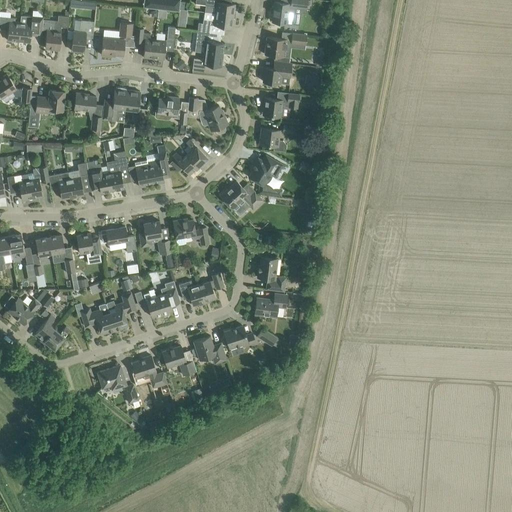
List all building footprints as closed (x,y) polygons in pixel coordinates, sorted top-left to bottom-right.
[(70,0),(70,6),(95,8),(95,2),(80,0),(70,0)] [(161,0),(144,0),(143,6),(161,8),(161,0)] [(179,0),(161,0),(161,8),(179,10),(179,0)] [(207,5),(206,12),(234,15),(235,3),(214,1),(214,0),(206,0),(207,0),(207,5)] [(286,23),(293,24),(296,7),(307,9),(308,0),(283,0),(284,2),(274,1),(272,21),(286,23)] [(21,14),(21,22),(19,41),(30,42),(31,32),(41,33),(43,13),(32,12),(32,15),(21,14)] [(197,31),(221,34),(224,34),(225,26),(232,27),(234,15),(206,12),(205,12),(203,23),(198,22),(197,31)] [(7,40),(19,41),(21,22),(15,21),(15,17),(0,15),(0,29),(8,30),(7,40)] [(45,48),(59,49),(61,26),(68,27),(69,16),(58,15),(58,20),(55,20),(54,30),(47,29),(45,48)] [(73,30),(71,50),(84,51),(86,31),(93,32),(94,21),(81,19),(80,31),(73,30)] [(119,35),(120,35),(119,38),(103,37),(101,54),(110,55),(110,53),(123,54),(125,35),(131,36),(131,35),(132,23),(121,22),(119,35)] [(168,26),(167,38),(174,39),(175,27),(168,26)] [(143,57),(154,58),(155,39),(150,38),(150,32),(143,32),(143,28),(136,27),(135,41),(142,42),(142,41),(145,41),(143,57)] [(205,45),(204,52),(223,54),(224,42),(220,42),(221,34),(197,31),(196,44),(205,45)] [(291,42),(306,44),(307,34),(292,33),(291,42)] [(264,54),(274,55),(282,56),(283,48),(286,49),(287,39),(277,37),(267,36),(264,54)] [(155,39),(154,58),(164,59),(166,40),(155,39)] [(223,54),(204,52),(203,59),(194,58),(193,61),(192,70),(204,72),(205,64),(221,66),(223,54)] [(179,69),(184,66),(180,60),(175,64),(179,69)] [(263,66),(262,76),(264,77),(263,81),(273,82),(280,83),(289,84),(290,77),(292,63),(284,62),(274,61),(278,62),(277,68),(263,66)] [(8,75),(0,80),(0,97),(2,97),(12,91),(15,95),(21,96),(21,100),(31,101),(32,88),(22,87),(22,88),(16,87),(8,75)] [(310,76),(309,84),(317,85),(318,77),(310,76)] [(104,104),(102,117),(102,119),(116,120),(118,108),(125,109),(128,89),(115,88),(113,105),(104,104)] [(29,115),(36,115),(36,111),(48,113),(48,112),(53,112),(55,111),(55,109),(63,110),(63,108),(65,91),(50,89),(49,97),(37,96),(36,106),(30,105),(29,115)] [(140,91),(128,89),(125,109),(133,110),(132,120),(146,121),(146,119),(147,109),(138,108),(140,91)] [(96,96),(85,94),(85,93),(76,92),(74,108),(94,110),(96,96)] [(266,115),(276,116),(281,117),(282,108),(285,106),(297,107),(298,102),(299,94),(288,93),(288,100),(265,97),(263,111),(266,115)] [(156,109),(155,116),(156,118),(163,118),(165,117),(165,114),(177,115),(178,111),(179,97),(166,95),(166,98),(159,97),(157,109),(156,109)] [(188,104),(188,109),(197,110),(198,97),(189,96),(189,101),(188,104)] [(102,117),(104,104),(102,117),(92,116),(90,129),(101,130),(102,119),(102,117)] [(200,109),(199,114),(200,117),(202,124),(205,125),(209,123),(211,130),(215,128),(216,132),(219,134),(224,132),(226,129),(224,125),(228,124),(224,115),(223,115),(219,105),(204,110),(200,109)] [(179,118),(179,122),(186,123),(187,118),(187,112),(187,111),(180,110),(179,118)] [(283,132),(299,134),(300,124),(284,122),(283,132)] [(274,145),(274,150),(286,151),(287,144),(283,141),(279,140),(280,129),(271,128),(261,127),(259,143),(274,145)] [(192,149),(182,158),(177,152),(173,156),(189,174),(195,168),(196,170),(201,165),(200,164),(207,157),(190,139),(186,143),(192,149)] [(113,140),(103,141),(105,150),(114,148),(113,140)] [(14,141),(13,148),(23,150),(24,142),(14,141)] [(159,159),(147,161),(151,181),(158,180),(158,182),(164,181),(163,178),(171,176),(164,144),(157,146),(159,159)] [(115,159),(107,161),(109,172),(112,190),(124,188),(123,181),(120,168),(128,166),(125,151),(114,153),(115,159)] [(253,169),(249,176),(260,183),(259,193),(282,196),(282,190),(269,181),(272,175),(276,177),(283,165),(274,159),(265,154),(262,160),(257,157),(251,168),(253,169)] [(139,186),(145,185),(145,183),(151,181),(147,161),(147,159),(135,162),(135,165),(128,166),(130,176),(137,175),(139,186)] [(95,160),(87,162),(89,174),(92,190),(100,188),(101,193),(112,190),(109,172),(102,173),(100,163),(95,164),(95,160)] [(68,171),(73,196),(84,194),(80,175),(89,174),(89,173),(87,162),(78,163),(79,169),(68,171)] [(29,179),(32,198),(43,196),(40,183),(49,181),(48,175),(47,166),(32,169),(34,178),(29,179)] [(62,198),(73,196),(68,171),(48,175),(49,181),(51,186),(59,185),(62,198)] [(18,181),(22,200),(32,198),(28,173),(22,174),(23,180),(18,181)] [(236,180),(221,195),(232,208),(234,206),(243,198),(251,206),(253,208),(263,199),(255,191),(250,195),(243,187),(236,180)] [(182,218),(173,220),(177,243),(180,244),(184,244),(186,242),(185,236),(192,235),(193,239),(200,237),(201,244),(209,242),(206,226),(198,228),(199,229),(195,230),(193,219),(182,221),(182,218)] [(145,233),(140,234),(142,247),(152,245),(152,242),(158,241),(160,253),(172,251),(170,239),(163,240),(160,220),(143,223),(145,233)] [(106,230),(107,239),(108,243),(125,240),(127,252),(137,250),(134,235),(127,236),(125,226),(106,230)] [(76,235),(78,244),(80,253),(86,251),(88,263),(101,261),(101,258),(99,248),(93,249),(90,232),(76,235)] [(8,236),(11,251),(19,250),(20,257),(26,256),(21,233),(8,236)] [(62,234),(49,236),(52,252),(59,250),(61,258),(66,257),(62,234)] [(0,267),(6,267),(5,260),(12,258),(8,236),(0,237),(0,267)] [(52,252),(49,236),(35,239),(40,262),(45,261),(44,253),(52,252)] [(211,257),(218,259),(220,249),(213,248),(211,257)] [(165,258),(167,268),(174,267),(172,256),(165,258)] [(286,276),(275,275),(277,258),(271,257),(261,256),(260,265),(259,265),(257,276),(268,278),(268,280),(267,280),(266,288),(284,290),(286,276)] [(64,259),(67,278),(76,276),(72,258),(64,259)] [(33,263),(36,279),(43,278),(40,262),(33,263)] [(127,265),(128,273),(139,271),(137,263),(127,265)] [(213,279),(199,284),(204,301),(215,298),(212,287),(216,286),(216,288),(224,285),(219,272),(212,274),(213,279)] [(204,301),(199,284),(193,286),(191,279),(178,283),(183,298),(190,296),(193,305),(204,301)] [(162,294),(157,296),(163,314),(168,313),(168,311),(173,309),(171,305),(181,302),(174,280),(164,283),(166,286),(160,288),(162,294)] [(91,293),(101,290),(99,282),(89,285),(91,293)] [(36,299),(47,308),(55,298),(44,289),(36,299)] [(144,302),(141,290),(134,292),(138,304),(144,302)] [(113,299),(106,302),(111,317),(115,330),(118,329),(117,327),(128,324),(124,311),(127,310),(128,312),(136,309),(131,292),(122,295),(124,301),(114,304),(113,299)] [(163,314),(157,296),(151,297),(149,292),(143,294),(145,300),(146,300),(152,316),(156,315),(157,316),(163,314)] [(255,313),(276,315),(277,306),(286,307),(287,294),(275,293),(274,300),(257,298),(255,313)] [(14,316),(24,324),(34,310),(39,303),(35,299),(29,306),(18,297),(17,298),(11,294),(3,304),(9,308),(8,310),(15,315),(14,316)] [(111,317),(106,302),(100,303),(101,309),(91,312),(89,307),(81,310),(82,316),(83,316),(86,325),(94,323),(94,321),(97,320),(101,333),(112,329),(112,331),(115,330),(111,317)] [(41,337),(40,339),(45,343),(47,342),(54,348),(70,329),(66,325),(60,332),(49,323),(55,317),(50,313),(35,332),(41,337)] [(224,331),(229,347),(242,343),(243,345),(255,342),(252,333),(246,335),(243,325),(224,331)] [(257,335),(272,344),(277,336),(262,327),(257,335)] [(200,359),(212,355),(215,362),(227,359),(221,342),(213,345),(210,335),(194,341),(200,359)] [(167,366),(180,362),(184,375),(196,371),(193,360),(187,362),(181,345),(162,351),(167,366)] [(149,376),(153,387),(167,383),(163,371),(156,373),(155,370),(156,369),(151,354),(140,358),(140,359),(132,362),(137,376),(149,372),(150,375),(149,376)] [(103,387),(111,384),(112,388),(123,385),(129,402),(138,399),(133,384),(127,386),(120,364),(98,372),(103,387)] [(194,390),(196,397),(202,395),(200,387),(194,390)]
